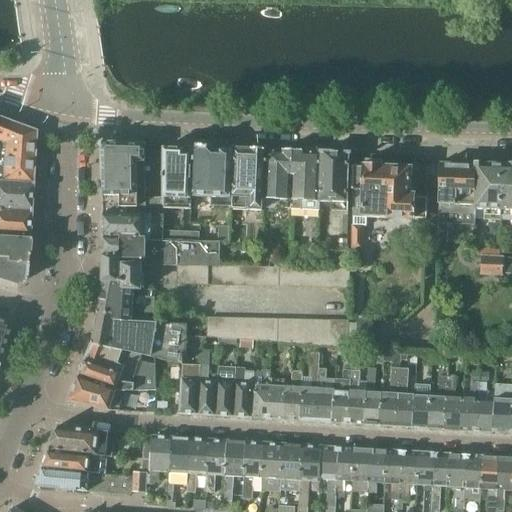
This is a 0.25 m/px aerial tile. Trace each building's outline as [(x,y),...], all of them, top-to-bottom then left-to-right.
[(0,181),(32,184),(35,133),(0,119),(0,181)] [(101,144),(99,146),(101,148),(102,161),(102,197),(103,215),(163,215),(164,209),(164,197),(146,198),(146,145),(106,144),(103,141),(101,144)] [(193,154),(191,200),(192,200),(192,199),(193,198),(212,199),(212,207),(230,208),(232,150),(225,150),(222,152),(222,153),(214,152),(211,148),(198,147),(198,148),(193,151),(193,154)] [(186,150),(164,149),(164,197),(164,209),(191,210),(192,200),(191,200),(193,154),(186,154),(186,150)] [(230,208),(230,211),(250,212),(250,213),(263,214),(263,209),(265,152),(265,150),(264,150),(254,150),(252,150),(252,151),(232,150),(230,208)] [(265,152),(263,209),(292,210),(294,151),(283,151),(283,152),(265,152)] [(294,151),(292,210),(319,211),(319,204),(321,154),(303,153),(303,152),(294,151)] [(321,154),(319,204),(331,204),(331,212),(347,212),(350,155),(321,154)] [(474,220),(475,166),(473,165),(471,161),(462,161),(459,165),(450,165),(441,164),(438,221),(437,244),(447,244),(447,224),(474,226),(474,220)] [(485,166),(475,166),(474,220),(484,220),(484,222),(500,222),(500,221),(502,167),(501,166),(497,162),(489,162),(485,166)] [(354,197),(353,225),(352,225),(352,248),(353,249),(352,267),(364,268),(365,249),(363,249),(364,227),(367,227),(368,219),(426,221),(427,200),(416,200),(416,195),(410,195),(411,170),(381,169),(382,168),(378,163),(370,163),(366,167),(366,168),(365,168),(365,169),(353,169),(352,197),(354,197)] [(511,221),(511,166),(502,166),(502,167),(500,221),(511,221)] [(0,209),(30,211),(31,190),(32,184),(0,181),(0,209)] [(0,209),(0,237),(28,239),(30,211),(0,209)] [(163,215),(103,215),(103,238),(164,240),(164,232),(165,215),(163,215)] [(219,227),(219,241),(229,242),(229,227),(219,227)] [(164,232),(164,240),(176,241),(176,232),(164,232)] [(176,232),(176,241),(188,241),(188,232),(176,232)] [(188,232),(188,241),(200,242),(200,233),(188,232)] [(28,239),(0,237),(0,280),(18,286),(18,285),(24,283),(28,240),(28,239)] [(164,240),(103,238),(103,255),(120,256),(120,264),(141,263),(142,264),(142,265),(176,266),(209,267),(218,267),(221,267),(221,242),(200,242),(188,241),(176,241),(164,240)] [(103,282),(103,284),(124,285),(124,289),(141,290),(141,263),(120,264),(120,256),(103,255),(103,282)] [(511,272),(511,258),(506,259),(506,256),(498,256),(481,255),(479,275),(505,277),(505,271),(511,272)] [(332,259),(331,269),(333,269),(341,269),(348,269),(349,259),(332,259)] [(209,285),(209,267),(176,266),(177,285),(209,285)] [(218,286),(218,267),(209,267),(209,285),(218,286)] [(227,286),(227,267),(221,267),(218,267),(218,286),(227,286)] [(236,286),(236,267),(227,267),(227,286),(236,286)] [(245,286),(245,268),(236,267),(236,286),(245,286)] [(253,287),(253,268),(245,268),(245,286),(253,287)] [(262,287),(262,268),(253,268),(253,287),(262,287)] [(271,287),(271,268),(262,268),(262,287),(271,287)] [(280,287),(280,268),(271,268),(271,287),(280,287)] [(289,288),(289,268),(280,268),(280,287),(289,288)] [(297,288),(297,268),(289,268),(289,288),(297,288)] [(306,288),(306,268),(297,268),(297,288),(306,288)] [(315,288),(315,268),(306,268),(306,288),(315,288)] [(323,288),(323,269),(315,268),(315,288),(323,288)] [(331,269),(323,269),(323,288),(333,289),(333,269),(331,269)] [(341,289),(341,269),(333,269),(333,289),(341,289)] [(341,269),(341,289),(350,289),(351,269),(348,269),(341,269)] [(100,300),(98,312),(114,315),(113,321),(152,323),(154,290),(149,289),(149,297),(142,297),(143,290),(141,290),(124,289),(124,285),(103,284),(100,300)] [(186,325),(152,323),(113,321),(114,315),(98,312),(92,345),(141,355),(183,365),(186,336),(186,325)] [(216,338),(216,318),(207,318),(207,338),(216,338)] [(216,318),(216,338),(225,339),(225,318),(216,318)] [(225,318),(225,339),(233,340),(233,319),(225,318)] [(242,340),(242,319),(233,319),(233,340),(240,340),(242,340)] [(242,319),(242,340),(251,341),(251,319),(242,319)] [(251,319),(251,341),(253,341),(259,342),(259,319),(251,319)] [(259,319),(259,342),(268,342),(268,319),(259,319)] [(277,343),(277,319),(268,319),(268,342),(277,343)] [(286,319),(277,319),(277,343),(280,343),(286,344),(286,319)] [(294,320),(286,319),(286,344),(287,344),(294,344),(294,320)] [(294,320),(294,344),(303,345),(303,320),(294,320)] [(312,345),(312,320),(303,320),(303,345),(312,345)] [(320,320),(312,320),(312,345),(320,346),(320,320)] [(329,320),(320,320),(320,346),(329,347),(329,320)] [(338,347),(338,320),(329,320),(329,347),(338,347)] [(347,343),(348,324),(348,320),(338,320),(338,347),(338,356),(347,356),(347,343)] [(0,358),(10,325),(0,321),(0,358)] [(253,350),(253,341),(251,341),(242,340),(240,340),(240,349),(253,350)] [(92,345),(85,360),(128,375),(131,369),(137,371),(140,359),(141,355),(92,345)] [(352,349),(351,371),(348,424),(364,425),(367,381),(359,380),(361,355),(367,355),(367,350),(352,349)] [(201,351),(200,366),(197,416),(215,417),(217,381),(208,380),(209,351),(201,351)] [(401,360),(401,351),(383,351),(383,359),(392,360),(401,360)] [(410,352),(401,351),(401,360),(409,361),(410,352)] [(432,359),(449,360),(449,353),(433,352),(432,359)] [(309,388),(301,388),(300,422),(315,422),(318,369),(319,354),(311,354),(309,388)] [(511,369),(511,356),(497,356),(496,369),(511,369)] [(140,359),(137,371),(136,378),(156,378),(156,363),(140,359)] [(128,375),(85,360),(79,376),(121,393),(126,393),(156,391),(156,378),(136,378),(137,371),(131,369),(128,375)] [(400,369),(401,360),(392,360),(392,369),(400,369)] [(200,366),(185,365),(183,365),(178,415),(197,416),(200,366)] [(217,381),(215,417),(234,418),(236,368),(218,367),(217,381)] [(236,368),(234,418),(251,419),(254,372),(245,372),(245,369),(236,368)] [(331,423),(334,390),(334,379),(326,379),(326,370),(318,369),(315,422),(331,423)] [(391,393),(382,393),(381,426),(397,427),(400,369),(392,369),(391,393)] [(408,369),(400,369),(397,427),(413,428),(414,394),(407,394),(408,369)] [(258,372),(254,372),(251,419),(267,420),(269,379),(269,371),(258,370),(258,372)] [(367,381),(364,425),(381,426),(382,393),(374,392),(376,370),(367,370),(367,381)] [(334,379),(334,390),(331,423),(348,424),(351,371),(343,371),(343,380),(334,379)] [(286,387),(284,421),(300,422),(301,388),(302,372),(292,372),(291,387),(286,387)] [(416,372),(414,394),(413,428),(428,429),(430,397),(422,397),(423,380),(420,379),(420,373),(416,372)] [(472,373),(471,383),(479,383),(480,383),(480,373),(472,373)] [(480,373),(480,383),(488,383),(489,383),(489,373),(480,373)] [(121,393),(79,376),(68,402),(110,411),(117,411),(126,393),(121,393)] [(437,398),(430,397),(428,429),(445,430),(448,377),(438,377),(437,398)] [(448,377),(445,430),(461,431),(463,399),(455,398),(456,377),(448,377)] [(286,380),(269,379),(267,420),(284,421),(286,387),(286,380)] [(470,399),(463,399),(461,431),(476,432),(479,383),(471,383),(470,399)] [(479,383),(476,432),(493,433),(495,400),(487,400),(488,383),(480,383),(479,383)] [(511,385),(495,385),(495,400),(493,433),(511,434),(511,428),(511,385)] [(155,405),(147,405),(147,413),(155,413),(155,405)] [(49,451),(90,456),(111,458),(114,433),(59,426),(49,451)] [(148,473),(146,485),(149,485),(149,486),(153,485),(153,483),(158,484),(158,473),(169,474),(171,438),(153,436),(153,437),(152,461),(152,474),(148,473)] [(144,437),(143,460),(152,461),(153,437),(144,437)] [(169,474),(167,500),(167,507),(175,508),(178,474),(189,475),(191,439),(171,438),(169,474)] [(191,439),(189,475),(187,493),(195,493),(196,475),(207,476),(210,440),(191,439)] [(210,440),(207,476),(206,492),(214,492),(215,476),(225,477),(228,441),(210,440)] [(228,441),(225,477),(222,511),(231,511),(233,479),(244,479),(246,442),(228,441)] [(246,442),(244,479),(242,500),(252,501),(253,492),(262,492),(264,443),(246,442)] [(283,444),(264,443),(262,492),(280,493),(280,492),(281,480),(283,444)] [(281,480),(280,492),(299,493),(300,482),(301,445),(283,444),(281,480)] [(300,482),(299,493),(297,511),(307,511),(309,482),(320,483),(320,480),(322,446),(301,445),(300,482)] [(339,447),(322,446),(320,480),(328,481),(325,511),(334,511),(336,481),(339,447)] [(354,448),(339,447),(336,481),(334,511),(342,511),(345,482),(353,482),(354,448)] [(354,448),(353,482),(352,493),(367,494),(367,491),(370,449),(354,448)] [(386,450),(370,449),(367,491),(375,491),(375,484),(385,484),(386,450)] [(386,450),(385,484),(392,485),(391,495),(390,501),(399,501),(402,451),(386,450)] [(49,451),(42,470),(104,474),(104,466),(89,464),(90,456),(49,451)] [(419,452),(402,451),(399,501),(407,501),(408,486),(417,486),(419,452)] [(430,511),(435,453),(419,452),(417,486),(424,487),(423,511),(430,511)] [(451,454),(435,453),(430,511),(438,511),(440,488),(449,488),(451,454)] [(466,455),(451,454),(449,488),(455,488),(454,510),(463,510),(464,502),(466,455)] [(466,455),(464,502),(479,503),(480,490),(482,456),(466,455)] [(482,456),(480,490),(488,490),(486,511),(495,511),(496,511),(499,457),(482,456)] [(511,490),(511,457),(499,457),(496,511),(503,511),(504,491),(511,492),(511,490)] [(152,461),(143,460),(142,473),(148,473),(152,474),(152,461)] [(128,495),(130,476),(104,474),(42,470),(37,482),(40,488),(128,495)] [(146,485),(148,473),(142,473),(133,472),(133,477),(130,476),(128,495),(132,491),(146,491),(146,485)] [(167,507),(167,500),(147,499),(148,506),(167,507)] [(193,501),(193,509),(205,510),(205,501),(193,501)]
